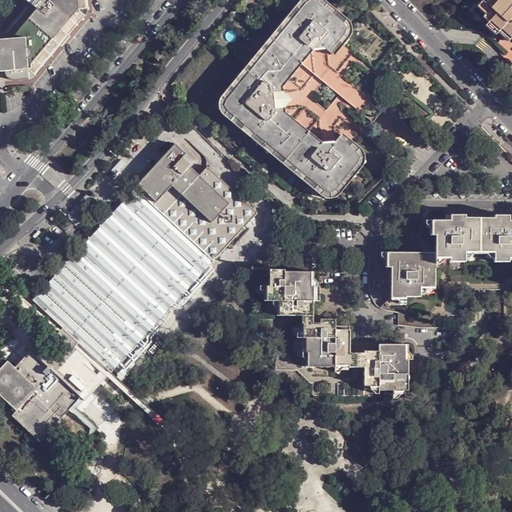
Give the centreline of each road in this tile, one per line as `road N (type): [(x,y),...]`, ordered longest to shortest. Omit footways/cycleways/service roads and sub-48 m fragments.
road 1 (unknown): [(286,364),(279,331),(254,305),(261,263),(272,253),(291,246),(356,252),(390,302),(402,306),(434,295),(454,267),(511,275)]
road 2 (residential): [(425,359),(418,334),(382,329),(362,309),(356,252),(393,200),(490,103)]
road 3 (tertiary): [(57,200),(227,0)]
road 4 (tertiary): [(179,0),(30,174)]
road 5 (residential): [(393,0),(490,103)]
